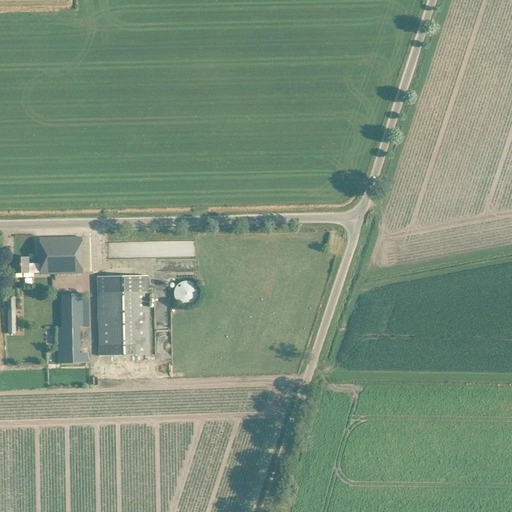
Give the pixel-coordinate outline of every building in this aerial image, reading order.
[(28,257),(14,257),(14,274),(41,273),(41,274),(83,274),(82,238),(40,238),(41,264),(28,264),(28,257)] [(129,258),(129,244),(115,244),(115,258),(129,258)] [(202,244),(135,244),(135,260),(185,260),(185,269),(202,269),(202,244)] [(97,279),(99,355),(150,354),(148,278),(97,279)] [(200,293),(200,292),(200,290),(200,289),(200,288),(199,287),(199,285),(198,284),(197,283),(196,282),(195,281),(194,281),(194,280),(192,279),(191,279),(189,279),(188,279),(187,279),(186,279),(184,279),(182,280),(181,280),(180,281),(179,282),(178,283),(177,284),(176,285),(176,286),(175,287),(175,288),(175,289),(174,290),(174,292),(174,293),(174,294),(175,295),(175,296),(176,297),(176,298),(177,299),(178,300),(179,301),(179,302),(181,303),(182,303),(183,304),(184,304),(185,304),(186,305),(188,305),(189,304),(191,304),(192,304),(193,303),(194,303),(195,302),(196,302),(197,301),(197,300),(198,299),(199,298),(199,297),(200,295),(200,294),(200,293)] [(82,294),(62,294),(62,327),(58,328),(58,364),(88,363),(88,354),(80,354),(80,327),(83,327),(82,294)] [(16,333),(15,309),(15,296),(8,296),(9,334),(16,333)] [(26,336),(25,307),(17,307),(17,336),(26,336)] [(177,356),(177,321),(163,321),(163,357),(177,356)]
